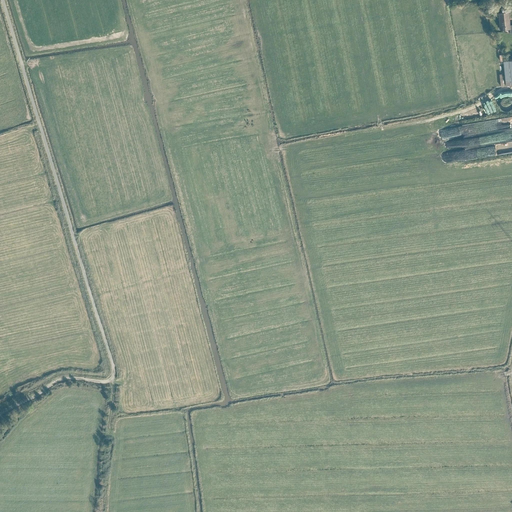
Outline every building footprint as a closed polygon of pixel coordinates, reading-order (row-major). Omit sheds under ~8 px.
[(511,24),(510,24),(509,13),(498,13),(499,29),(509,29),(509,33),(511,32),(511,60),(502,61),(505,86),(511,84),(511,24)] [(498,105),(499,107),(501,109),(503,111),(506,111),(509,111),(511,109),(511,108),(511,97),(510,96),(508,95),(505,95),(502,96),(500,97),(499,100),(498,102),(498,105)] [(470,111),(472,115),(481,111),(479,107),(470,111)] [(444,117),(430,119),(432,128),(446,126),(444,117)] [(511,127),(463,135),(464,147),(489,144),(488,141),(485,141),(485,138),(490,137),(491,144),(511,140),(511,127)]
